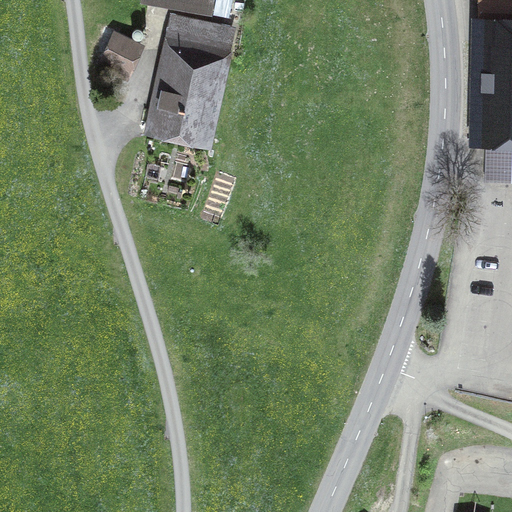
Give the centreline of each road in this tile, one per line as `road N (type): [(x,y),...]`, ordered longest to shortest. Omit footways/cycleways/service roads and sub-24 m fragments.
road 1 (tertiary): [(439,0),(444,118),(427,232),(385,367),(324,511)]
road 2 (track): [(183,511),(173,413),(89,116),(72,0)]
road 3 (track): [(95,140),(131,110),(157,16)]
road 4 (track): [(385,367),(511,433)]
road 5 (track): [(408,376),(412,415),(399,511)]
